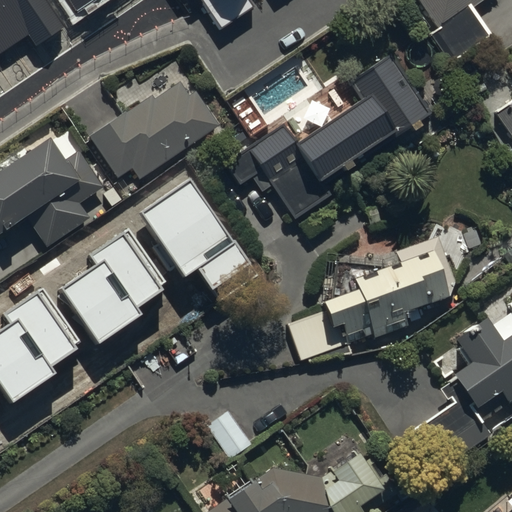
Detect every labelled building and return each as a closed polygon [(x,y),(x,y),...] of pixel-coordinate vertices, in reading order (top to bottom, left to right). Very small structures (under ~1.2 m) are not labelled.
[(0,0),(0,69),(3,68),(0,63),(0,53),(29,34),(37,46),(66,26),(47,0),(0,0)] [(69,0),(77,11),(93,0),(69,0)] [(201,0),(218,25),(250,4),(247,0),(201,0)] [(413,0),(438,34),(430,40),(450,69),(491,41),(472,15),(492,1),(492,0),(413,0)] [(426,120),(388,62),(351,86),(365,108),(299,153),(283,129),(222,170),(237,193),(251,183),(260,196),(270,190),(294,225),(329,202),(322,191),(338,181),(344,190),(353,184),(346,174),(403,136),(410,145),(421,138),(414,128),(426,120)] [(218,131),(193,96),(190,99),(180,86),(154,104),(151,99),(124,118),(100,83),(67,107),(90,140),(86,142),(116,184),(131,173),(140,186),(218,131)] [(511,107),(487,125),(511,159),(511,107)] [(101,193),(77,156),(62,166),(50,148),(0,181),(0,244),(29,226),(46,252),(88,224),(78,209),(101,193)] [(191,179),(140,214),(184,278),(198,268),(214,290),(251,265),(191,179)] [(97,265),(61,289),(98,344),(145,313),(140,305),(169,286),(130,229),(91,255),(97,265)] [(454,290),(435,244),(394,260),(401,280),(390,284),(386,274),(374,279),(377,286),(365,291),(363,286),(352,290),(356,301),(283,330),(299,369),(349,349),(347,343),(367,335),(373,350),(408,336),(403,324),(447,306),(442,295),(454,290)] [(11,324),(0,331),(0,385),(12,403),(59,372),(54,365),(83,345),(44,288),(5,315),(11,324)] [(481,430),(511,407),(511,295),(501,304),(511,318),(490,334),(480,321),(458,338),(462,345),(455,350),(472,372),(450,388),(452,391),(440,400),(450,413),(417,437),(444,474),(489,441),(481,430)] [(250,449),(225,412),(203,428),(228,464),(250,449)] [(269,473),(231,499),(232,500),(214,511),(363,511),(382,500),(352,452),(326,469),(331,478),(320,485),(269,473)]
